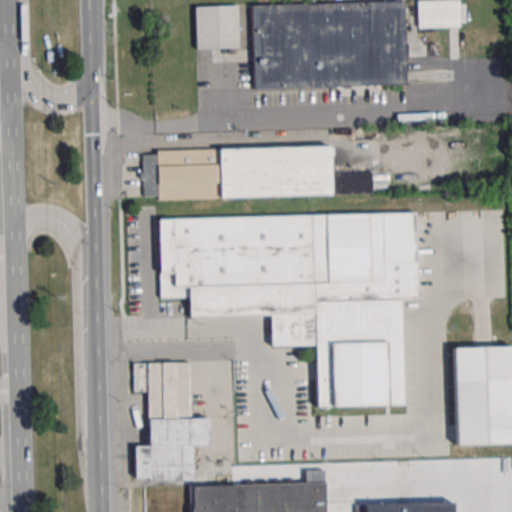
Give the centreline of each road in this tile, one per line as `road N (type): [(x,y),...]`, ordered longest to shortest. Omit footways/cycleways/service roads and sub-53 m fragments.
road 1 (primary): [(8,29),(19,511)]
road 2 (primary): [(99,488),(83,453),(75,244),(52,218),(34,217),(14,230)]
road 3 (primary): [(95,264),(90,82)]
road 4 (primary): [(98,441),(95,264)]
road 5 (primary): [(22,0),(33,86),(54,101),(90,82)]
